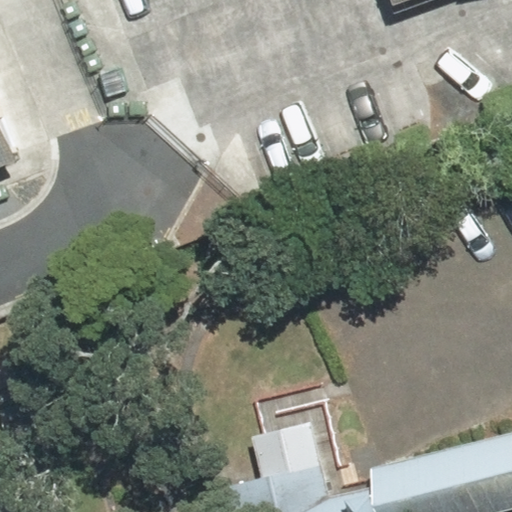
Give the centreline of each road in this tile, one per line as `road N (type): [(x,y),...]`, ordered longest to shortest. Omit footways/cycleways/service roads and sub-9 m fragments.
road 1 (residential): [(129,202),(39,0)]
road 2 (residential): [(129,202),(0,261)]
